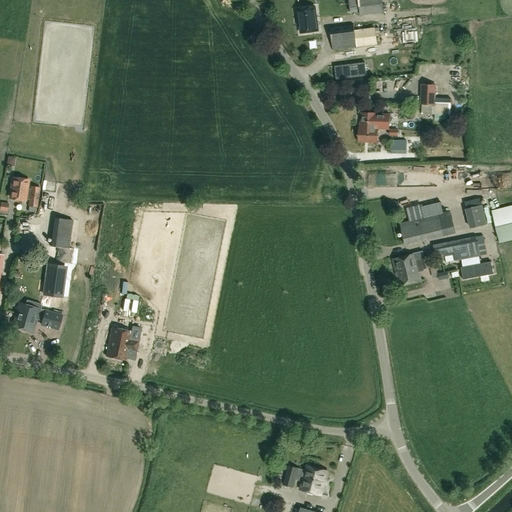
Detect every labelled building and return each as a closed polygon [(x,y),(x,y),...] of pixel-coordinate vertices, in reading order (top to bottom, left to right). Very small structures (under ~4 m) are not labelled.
[(346,10),(345,0),(316,0),(317,10),(346,10)] [(348,0),(350,13),(360,12),(360,15),(383,12),(381,0),(348,0)] [(262,6),(266,20),(274,17),(273,12),(278,10),(276,1),(262,6)] [(318,31),(315,7),(297,9),(300,33),(318,31)] [(333,50),(356,47),(355,37),(379,33),(379,28),(386,27),(385,20),(359,23),(360,30),(355,31),(354,24),(330,27),(333,50)] [(334,66),(336,79),(367,76),(365,62),(334,66)] [(421,84),(420,105),(421,105),(435,105),(436,98),(436,84),(421,84)] [(436,98),(435,105),(421,105),(421,115),(450,116),(450,105),(451,98),(436,98)] [(361,128),(359,128),(358,142),(377,143),(378,130),(389,130),(389,114),(375,114),(375,113),(361,113),(361,128)] [(407,140),(390,140),(390,154),(407,154),(407,140)] [(6,154),(5,161),(14,162),(15,155),(6,154)] [(474,169),(474,183),(482,182),(482,168),(474,169)] [(30,189),(26,188),(27,181),(13,178),(10,197),(25,199),(29,199),(28,206),(37,207),(40,187),(31,186),(30,189)] [(0,194),(0,213),(7,214),(8,203),(4,202),(5,195),(0,194)] [(486,223),(481,202),(466,206),(471,227),(486,223)] [(69,249),(73,220),(71,220),(73,208),(56,206),(50,246),(69,249)] [(511,206),(500,209),(492,211),(500,243),(511,240),(511,206)] [(450,211),(399,224),(404,246),(456,233),(450,211)] [(481,236),(433,245),(435,258),(454,254),(455,261),(485,255),(481,236)] [(392,259),(397,279),(420,273),(419,272),(424,271),(423,269),(430,267),(433,278),(438,277),(437,274),(435,266),(431,267),(428,257),(416,260),(414,251),(409,252),(410,255),(392,259)] [(130,276),(137,273),(133,262),(126,265),(130,276)] [(491,262),(460,267),(463,280),(493,274),(491,262)] [(43,292),(61,295),(65,267),(47,264),(43,292)] [(439,280),(448,278),(447,271),(437,274),(438,277),(439,280)] [(100,290),(103,274),(92,272),(89,288),(100,290)] [(26,301),(24,305),(18,303),(12,326),(33,332),(36,319),(43,321),(41,325),(58,330),(62,314),(41,309),(42,305),(40,303),(28,300),(26,301)] [(113,308),(125,308),(125,300),(113,300),(113,308)] [(144,325),(139,346),(146,348),(151,327),(144,325)] [(138,341),(140,328),(132,326),(131,331),(111,328),(105,356),(126,360),(128,350),(136,352),(138,341)] [(321,496),(328,472),(306,466),(305,471),(288,466),(283,485),(292,488),(295,480),(301,482),(299,490),(321,496)] [(248,496),(253,479),(214,467),(209,484),(248,496)]
